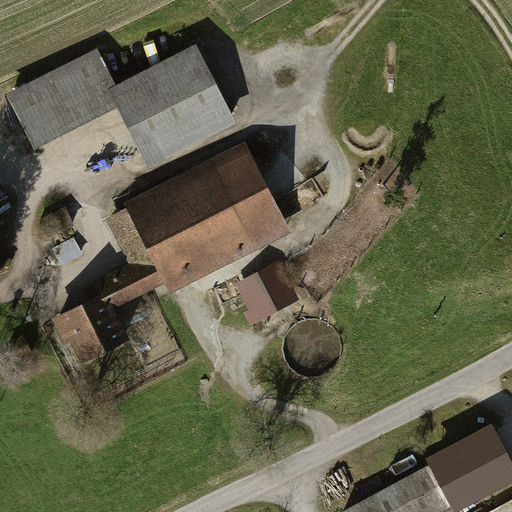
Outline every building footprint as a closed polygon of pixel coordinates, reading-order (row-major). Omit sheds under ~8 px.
[(96,55),(5,97),(31,152),(116,112),(141,164),(227,124),(194,52),(112,90),(96,55)] [(238,152),(101,217),(125,267),(93,283),(101,300),(47,326),(80,394),(138,367),(113,315),(279,236),(238,152)] [(0,225),(18,216),(4,187),(0,189),(0,225)] [(276,267),(236,287),(254,323),(294,303),(276,267)] [(428,456),(432,465),(452,500),(457,508),(511,477),(511,460),(490,421),(428,456)] [(432,465),(346,511),(429,511),(452,500),(432,465)]
